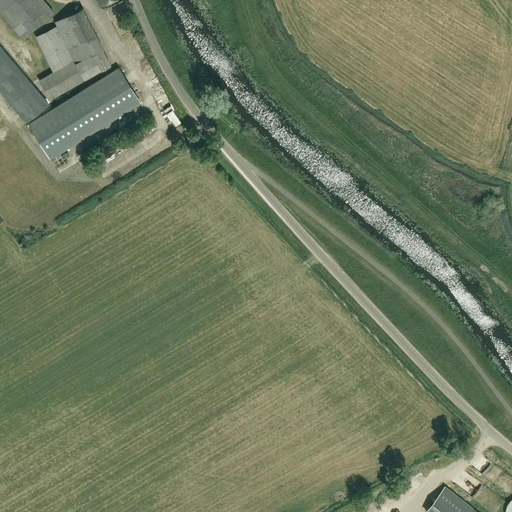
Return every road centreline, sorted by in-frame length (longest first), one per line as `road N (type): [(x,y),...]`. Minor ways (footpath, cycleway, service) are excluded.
road 1 (unclassified): [(511,449),(396,337),(198,117),(162,65),(135,0)]
road 2 (track): [(511,287),(289,90),(261,52),(243,0)]
